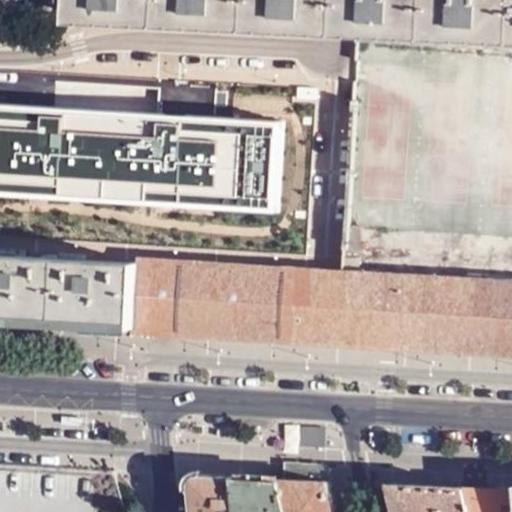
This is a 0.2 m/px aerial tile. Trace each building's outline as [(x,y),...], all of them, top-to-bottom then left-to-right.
[(397,33),(511,38),(511,0),(87,0),(87,21),(397,33)] [(0,193),(281,212),(286,122),(189,116),(189,132),(182,131),(182,123),(165,122),(165,114),(0,103),(0,193)] [(189,132),(189,116),(165,114),(165,122),(182,123),(182,131),(189,132)] [(0,323),(134,331),(134,330),(137,263),(0,256),(0,323)] [(137,263),(134,330),(377,345),(511,351),(511,284),(340,274),(137,261),(137,263)] [(284,463),(283,479),(327,480),(324,465),(284,463)] [(237,511),(234,476),(200,474),(195,475),(191,476),(189,481),(189,486),(191,511),(237,511)] [(289,511),(283,479),(234,476),(237,511),(289,511)] [(335,511),(327,480),(283,479),(289,511),(335,511)] [(390,482),(397,511),(469,511),(462,485),(446,484),(390,482)] [(469,511),(511,511),(511,487),(462,485),(469,511)]
